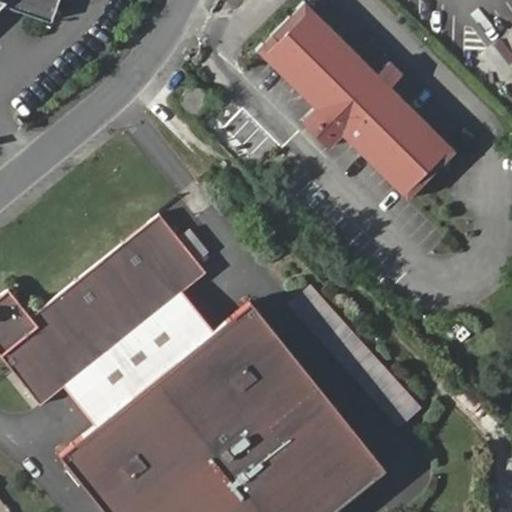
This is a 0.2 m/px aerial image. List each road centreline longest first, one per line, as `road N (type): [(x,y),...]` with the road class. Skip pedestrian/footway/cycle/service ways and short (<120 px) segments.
road 1 (unknown): [(18,454),(254,261)]
road 2 (unclassified): [(185,0),(124,88),(0,190)]
